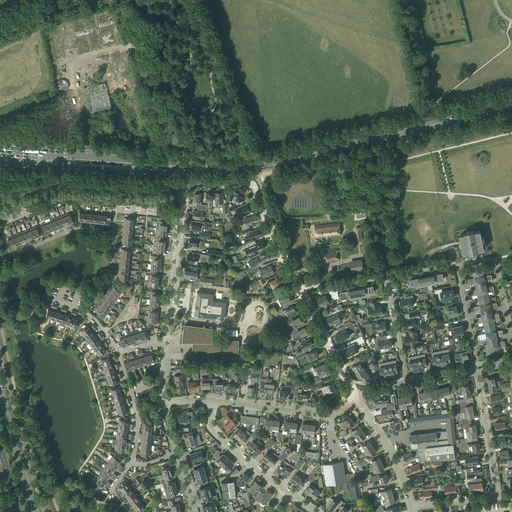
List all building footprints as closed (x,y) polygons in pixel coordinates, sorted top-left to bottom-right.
[(104,37),(106,45),(116,42),(114,35),(104,37)] [(58,80),(56,85),(57,90),(61,92),(66,91),(68,86),(67,82),(63,79),(58,80)] [(105,82),(84,88),(86,94),(91,113),(111,108),(106,89),(105,82)] [(56,100),(46,105),(49,110),(58,108),(62,122),(72,119),(70,113),(68,113),(64,98),(56,100)] [(194,194),(194,201),(196,201),(196,208),(199,208),(206,209),(211,210),(211,206),(208,206),(208,204),(206,205),(201,205),(201,201),(201,194),(197,194),(197,193),(195,193),(195,194),(194,194)] [(222,193),(214,193),(215,203),(216,206),(217,207),(222,207),(223,212),(228,212),(228,205),(226,205),(226,204),(223,204),(222,193)] [(246,204),(237,207),(239,214),(249,211),(249,209),(249,208),(249,207),(249,206),(248,205),(247,205),(246,204)] [(193,210),(192,218),(202,219),(203,212),(205,212),(206,209),(199,208),(199,211),(193,210)] [(69,213),(64,215),(68,225),(73,223),(69,213)] [(64,215),(60,217),(64,227),(68,225),(64,215)] [(124,218),(124,223),(134,224),(135,216),(132,216),(131,219),(124,218)] [(245,223),(239,225),(241,231),(242,230),(249,228),(247,225),(254,222),(251,216),(244,219),(245,223)] [(60,217),(55,219),(59,229),(64,227),(60,217)] [(55,219),(50,221),(54,231),(59,229),(55,219)] [(156,223),(156,228),(157,228),(157,229),(168,230),(168,224),(164,224),(165,221),(158,220),(158,223),(156,223)] [(50,221),(45,223),(49,233),(54,231),(50,221)] [(45,223),(40,225),(45,235),(49,233),(45,223)] [(191,224),(190,227),(191,227),(191,229),(195,230),(195,231),(198,231),(201,231),(202,228),(201,228),(201,225),(199,224),(192,223),(191,224)] [(339,223),(314,226),(316,238),(340,236),(339,223)] [(36,227),(31,229),(35,239),(40,237),(36,227)] [(356,228),(354,230),(355,240),(358,242),(360,241),(362,239),(361,229),(358,227),(356,228)] [(156,228),(155,237),(163,238),(163,235),(167,235),(168,230),(157,229),(157,228),(156,228)] [(31,229),(26,231),(30,241),(35,239),(31,229)] [(247,237),(244,238),(247,243),(253,240),(252,238),(259,235),(258,233),(260,233),(258,229),(257,229),(249,232),(248,233),(247,234),(247,237)] [(26,231),(21,233),(26,243),(30,241),(26,231)] [(461,241),(458,241),(459,247),(462,246),(463,252),(468,251),(470,251),(472,252),(472,254),(473,255),(474,255),(476,255),(477,254),(476,251),(477,250),(483,248),(482,242),(485,242),(484,236),(481,237),(480,231),(474,232),(474,231),(466,233),(466,234),(460,235),(461,241)] [(21,233),(17,235),(21,244),(26,243),(21,233)] [(17,235),(12,237),(16,246),(21,244),(17,235)] [(12,237),(7,239),(11,248),(11,249),(16,246),(12,237)] [(154,237),(153,245),(155,245),(166,246),(167,241),(162,240),(163,238),(155,237),(154,237)] [(189,239),(188,246),(192,246),(192,247),(204,249),(205,241),(189,239)] [(244,247),(243,247),(242,248),(241,248),(241,249),(241,250),(241,251),(242,251),(242,252),(243,252),(244,252),(245,252),(247,255),(251,253),(257,251),(257,250),(264,248),(263,247),(264,246),(262,242),(261,242),(254,244),(253,241),(254,241),(253,240),(247,243),(243,245),(244,247)] [(153,245),(152,253),(155,253),(161,254),(161,251),(165,252),(166,246),(155,245),(153,245)] [(337,251),(323,254),(326,263),(339,260),(337,251)] [(263,265),(262,262),(269,259),(268,258),(269,257),(267,253),(266,253),(266,252),(259,256),(260,259),(258,260),(257,258),(248,262),(251,269),(258,266),(263,265)] [(152,255),(151,264),(162,265),(162,260),(158,259),(158,256),(152,255)] [(187,255),(186,261),(193,263),(193,264),(196,265),(198,257),(194,257),(194,256),(187,255)] [(362,258),(350,260),(352,274),(364,272),(362,258)] [(151,264),(150,272),(156,273),(157,270),(161,270),(162,265),(151,264)] [(270,265),(259,270),(263,278),(273,272),(270,265)] [(183,270),(183,272),(184,273),(184,276),(188,277),(196,279),(197,271),(190,270),(189,270),(185,269),(184,270),(183,270)] [(483,270),(478,271),(481,285),(486,284),(485,281),(492,280),(491,275),(484,276),(483,272),(482,271),(483,270)] [(467,279),(467,280),(468,285),(475,283),(476,286),(481,285),(478,271),(473,272),(474,274),(473,274),(474,278),(467,280),(467,279)] [(147,275),(147,280),(149,280),(160,281),(160,276),(156,276),(156,273),(150,272),(150,275),(147,275)] [(442,273),(433,275),(433,276),(430,276),(429,278),(426,279),(427,285),(428,290),(432,289),(431,285),(435,284),(435,281),(443,280),(442,273)] [(417,278),(409,280),(411,286),(419,284),(419,287),(427,285),(426,279),(425,275),(416,277),(417,278)] [(269,282),(267,283),(270,289),(272,288),(281,284),(278,277),(269,282)] [(149,280),(148,289),(155,289),(155,286),(159,287),(160,281),(149,280)] [(249,285),(247,286),(249,290),(251,289),(260,284),(258,280),(249,285)] [(486,284),(481,285),(483,299),(488,298),(487,296),(488,296),(487,292),(494,291),(493,285),(493,286),(486,287),(486,284)] [(470,290),(469,290),(470,296),(471,296),(471,295),(477,294),(478,298),(479,298),(479,300),(483,299),(481,285),(476,286),(476,289),(470,291),(470,290)] [(113,286),(110,291),(119,297),(122,292),(113,286)] [(364,286),(356,288),(358,298),(366,296),(366,297),(366,294),(374,292),(373,286),(364,288),(364,286)] [(347,291),(340,292),(341,298),(349,297),(350,300),(350,299),(358,298),(356,288),(346,289),(347,291)] [(336,289),(328,290),(333,299),(338,298),(336,289)] [(441,289),(434,290),(435,294),(441,293),(442,299),(446,298),(447,299),(450,299),(450,298),(454,297),(453,290),(442,292),(441,289)] [(110,291),(107,295),(116,301),(119,297),(110,291)] [(150,291),(149,299),(160,300),(161,295),(156,295),(157,292),(150,291)] [(195,309),(194,316),(201,316),(216,318),(223,319),(224,309),(225,302),(218,301),(211,300),(212,293),(201,292),(197,292),(195,304),(194,309),(195,309)] [(281,294),(271,299),(273,302),(278,299),(282,305),(280,306),(282,309),(286,306),(285,304),(291,301),(287,295),(286,295),(284,294),(283,293),(281,294)] [(107,295),(104,299),(113,305),(116,301),(107,295)] [(318,300),(317,300),(319,303),(321,305),(324,304),(325,307),(329,304),(328,301),(329,301),(326,295),(321,297),(320,297),(318,298),(318,299),(317,299),(318,300)] [(400,301),(399,302),(400,307),(401,306),(401,307),(408,306),(408,307),(413,306),(411,300),(413,299),(412,295),(406,297),(407,299),(400,300),(400,301)] [(488,298),(483,299),(486,313),(491,312),(491,309),(497,307),(497,308),(498,308),(496,302),(490,304),(489,300),(488,300),(488,298)] [(104,299),(101,304),(110,309),(113,305),(104,299)] [(146,307),(155,308),(155,305),(160,306),(160,300),(149,299),(149,306),(147,306),(147,307),(146,307)] [(473,307),(474,312),(481,311),(481,314),(486,313),(483,299),(479,300),(479,302),(480,306),(473,307)] [(370,308),(367,309),(369,316),(371,316),(379,314),(379,316),(383,315),(383,313),(381,306),(378,306),(378,304),(377,301),(371,302),(372,308),(370,308)] [(101,304),(98,308),(107,314),(110,309),(101,304)] [(450,304),(443,305),(443,308),(447,308),(448,313),(447,313),(448,318),(453,317),(453,316),(458,314),(456,306),(451,307),(450,304)] [(54,308),(50,319),(55,321),(58,311),(56,310),(57,305),(55,305),(54,308)] [(43,314),(41,322),(45,323),(47,318),(50,319),(54,308),(51,307),(52,306),(51,306),(50,308),(48,308),(48,309),(46,315),(43,314)] [(293,306),(285,310),(288,316),(296,312),(293,306)] [(146,307),(146,309),(148,309),(148,316),(158,317),(159,312),(155,311),(155,308),(146,307)] [(98,308),(95,312),(104,318),(107,314),(98,308)] [(328,319),(327,319),(328,322),(329,322),(330,324),(341,319),(338,313),(340,311),(339,309),(332,312),(333,315),(327,318),(328,319)] [(58,311),(55,321),(60,323),(63,313),(58,311)] [(73,316),(69,326),(72,327),(74,328),(77,329),(78,325),(80,320),(81,319),(75,317),(77,312),(74,311),(73,314),(73,316)] [(407,319),(403,320),(404,328),(416,325),(415,318),(419,317),(418,311),(403,314),(404,318),(407,317),(407,319)] [(491,312),(486,313),(489,327),(494,326),(493,324),(494,323),(493,320),(499,318),(500,318),(499,313),(498,313),(492,315),(491,312)] [(60,323),(59,325),(64,326),(64,324),(68,314),(63,313),(60,323)] [(475,318),(476,323),(483,322),(484,326),(484,325),(485,327),(489,327),(486,313),(481,314),(482,317),(475,318)] [(68,314),(64,324),(69,326),(73,316),(68,314)] [(148,316),(147,327),(153,327),(154,322),(158,322),(158,317),(148,316)] [(298,317),(288,322),(290,325),(294,323),(295,326),(301,323),(298,317)] [(342,331),(335,334),(339,341),(350,336),(347,331),(354,328),(351,322),(340,327),(342,331)] [(381,322),(372,324),(374,332),(377,331),(378,332),(383,331),(382,330),(386,329),(385,325),(386,325),(385,322),(381,323),(381,322)] [(88,325),(80,331),(83,335),(91,329),(88,325)] [(210,340),(212,328),(184,325),(182,341),(193,341),(193,348),(193,355),(237,355),(237,340),(218,340),(210,340)] [(454,325),(448,326),(448,331),(451,330),(452,335),(464,332),(462,325),(455,326),(454,325)] [(494,326),(489,327),(492,340),(497,339),(496,336),(503,335),(502,330),(495,331),(494,328),(494,326)] [(479,335),(478,335),(479,340),(480,340),(486,338),(487,341),(492,340),(489,327),(485,327),(485,330),(485,334),(479,335)] [(148,328),(139,331),(142,341),(147,340),(145,335),(149,334),(148,328)] [(297,329),(288,333),(291,337),(292,336),(294,340),(307,334),(304,328),(298,331),(297,329)] [(91,329),(83,335),(86,339),(94,333),(91,329)] [(409,335),(403,336),(405,345),(419,342),(417,335),(418,335),(417,329),(408,331),(409,335)] [(139,331),(134,333),(137,343),(142,341),(139,331)] [(94,333),(86,339),(89,344),(101,334),(100,332),(96,335),(94,333)] [(134,333),(129,334),(132,344),(137,343),(134,333)] [(101,334),(89,344),(92,348),(100,341),(99,339),(103,336),(101,334)] [(129,334),(124,336),(127,346),(132,344),(129,334)] [(386,335),(376,337),(377,341),(379,349),(384,348),(384,349),(385,351),(388,350),(388,348),(387,347),(391,346),(390,338),(387,339),(386,335)] [(124,336),(119,338),(122,348),(127,346),(124,336)] [(346,347),(343,349),(348,358),(353,355),(353,353),(357,352),(355,348),(356,347),(355,346),(364,341),(361,336),(351,341),(353,343),(349,345),(346,347)] [(309,338),(300,343),(303,347),(302,348),(304,351),(310,348),(309,346),(313,344),(309,338)] [(497,339),(492,340),(495,354),(500,353),(499,353),(499,351),(499,347),(505,346),(504,341),(498,342),(497,339)] [(481,346),(482,351),(489,349),(489,353),(490,353),(490,355),(495,354),(492,340),(487,341),(488,344),(481,346)] [(100,341),(92,348),(95,352),(107,342),(106,341),(102,343),(100,341)] [(298,341),(287,347),(289,351),(295,348),(294,346),(300,344),(298,341)] [(107,342),(95,352),(98,356),(102,353),(103,356),(109,353),(105,347),(109,345),(107,342)] [(462,344),(459,345),(461,352),(462,359),(464,359),(465,360),(469,359),(468,358),(470,358),(469,355),(470,355),(469,351),(467,351),(466,348),(463,349),(462,344)] [(297,350),(292,352),(294,357),(304,352),(304,351),(302,348),(297,351),(297,350)] [(315,349),(306,354),(306,355),(307,357),(309,356),(310,359),(318,355),(315,349)] [(448,350),(440,351),(442,365),(447,364),(447,362),(450,361),(448,350)] [(440,351),(432,353),(434,364),(437,363),(438,366),(442,365),(440,351)] [(153,352),(146,354),(149,364),(154,363),(152,356),(154,355),(153,352)] [(304,352),(294,357),(296,360),(306,355),(304,352)] [(368,352),(359,357),(362,362),(370,357),(368,352)] [(146,354),(141,356),(144,366),(149,364),(146,354)] [(424,354),(416,356),(419,370),(424,369),(423,366),(427,366),(424,354)] [(107,358),(100,360),(102,365),(112,362),(110,355),(106,356),(107,358)] [(416,356),(408,357),(410,369),(414,368),(414,371),(419,370),(416,356)] [(136,357),(131,359),(134,369),(139,367),(136,357)] [(131,359),(126,360),(129,370),(134,369),(131,359)] [(395,360),(387,362),(390,376),(395,375),(394,373),(397,372),(395,360)] [(112,362),(102,365),(104,370),(114,367),(112,362)] [(360,362),(352,366),(358,378),(361,376),(363,382),(370,379),(367,373),(366,373),(365,370),(366,370),(363,365),(362,365),(360,362)] [(387,362),(379,364),(381,375),(384,374),(385,377),(390,376),(387,362)] [(312,367),(310,368),(314,376),(318,374),(320,377),(314,380),(316,383),(321,381),(320,377),(328,374),(326,370),(327,370),(324,363),(313,368),(312,367)] [(311,364),(302,368),(304,372),(308,370),(308,369),(312,367),(311,364)] [(114,367),(104,370),(105,375),(115,372),(114,367)] [(247,386),(247,394),(253,394),(253,390),(254,389),(254,387),(253,387),(254,382),(257,382),(257,374),(257,367),(250,367),(250,384),(249,384),(248,386),(247,386)] [(115,372),(105,375),(107,380),(117,377),(115,372)] [(182,375),(174,376),(175,391),(183,390),(182,375)] [(209,378),(201,379),(201,388),(209,388),(209,381),(212,381),(211,375),(208,375),(209,378)] [(107,380),(105,381),(106,386),(108,385),(118,382),(117,377),(107,380)] [(217,379),(213,379),(213,383),(214,383),(215,389),(215,390),(222,390),(222,389),(223,389),(222,382),(218,382),(218,380),(217,379)] [(260,381),(259,392),(266,393),(267,382),(267,379),(261,379),(261,381),(260,381)] [(267,382),(266,393),(269,393),(269,394),(272,395),(272,393),(273,393),(274,384),(271,383),(271,379),(270,379),(267,379),(267,382)] [(496,383),(488,384),(489,390),(496,389),(495,386),(501,385),(500,380),(497,381),(497,383),(496,383)] [(462,385),(459,385),(460,391),(469,390),(468,384),(466,384),(466,381),(461,382),(462,385)] [(325,385),(323,386),(324,389),(326,394),(332,392),(331,390),(334,389),(332,382),(325,385)] [(235,383),(228,383),(228,392),(232,392),(232,390),(236,390),(235,383)] [(120,386),(110,390),(112,395),(122,392),(120,386)] [(277,390),(276,393),(279,393),(278,397),(285,398),(286,391),(282,390),(283,386),(280,386),(279,390),(277,390)] [(448,386),(442,387),(444,397),(450,396),(448,386)] [(292,390),(291,395),(297,396),(297,399),(307,400),(307,394),(298,392),(298,389),(297,389),(292,390)] [(436,389),(430,390),(432,400),(436,399),(437,402),(437,404),(439,404),(439,401),(436,389)] [(424,391),(419,392),(421,404),(427,402),(424,391)] [(490,397),(489,397),(489,400),(491,400),(491,401),(501,400),(500,391),(495,392),(496,395),(490,395),(490,397)] [(122,392),(112,395),(113,400),(123,396),(122,392)] [(411,394),(404,396),(407,407),(410,407),(409,406),(412,405),(413,406),(416,406),(415,398),(411,399),(411,394)] [(123,396),(113,400),(115,405),(125,401),(123,396)] [(382,398),(373,399),(374,406),(388,404),(388,398),(385,398),(384,396),(382,396),(382,398)] [(404,396),(398,397),(400,407),(404,407),(404,408),(407,407),(404,396)] [(125,401),(115,405),(116,410),(126,406),(125,401)] [(467,402),(461,403),(462,408),(463,413),(463,412),(473,411),(475,410),(474,406),(472,407),(472,404),(468,405),(467,402)] [(387,409),(381,410),(383,418),(393,416),(393,412),(396,411),(394,404),(386,406),(387,409)] [(126,406),(116,410),(118,415),(125,412),(126,415),(129,414),(126,406)] [(503,406),(492,407),(493,414),(500,413),(500,412),(501,412),(501,409),(504,409),(503,406)] [(177,415),(177,418),(178,418),(178,421),(179,421),(179,424),(185,424),(185,421),(188,421),(188,417),(192,416),(192,410),(185,411),(185,414),(178,414),(178,415),(177,415)] [(464,418),(462,419),(463,422),(466,422),(471,421),(470,417),(474,417),(476,416),(475,413),(473,413),(473,411),(463,412),(464,418)] [(229,416),(227,414),(222,420),(226,424),(227,425),(233,419),(232,419),(234,417),(234,414),(231,414),(229,416)] [(344,429),(339,432),(340,435),(346,432),(344,429),(354,423),(349,416),(340,423),(344,429)] [(119,420),(118,425),(129,426),(133,427),(134,424),(129,424),(129,418),(123,417),(123,420),(119,420)] [(265,419),(264,427),(266,427),(270,428),(269,430),(272,430),(272,428),(273,419),(271,419),(271,418),(267,418),(267,419),(267,420),(265,419)] [(502,421),(495,423),(496,429),(505,427),(504,421),(507,421),(506,418),(501,419),(502,421)] [(143,424),(142,429),(153,430),(153,425),(155,425),(156,420),(150,419),(150,425),(143,424)] [(235,422),(233,419),(227,425),(226,424),(224,426),(230,431),(236,424),(238,425),(239,424),(239,421),(236,421),(235,422)] [(441,432),(409,435),(410,442),(437,439),(448,438),(448,444),(456,443),(455,440),(453,419),(446,419),(447,431),(441,432)] [(291,422),(289,435),(292,435),(292,433),(296,433),(296,431),(297,423),(291,422)] [(390,427),(389,427),(390,431),(398,430),(401,429),(400,422),(397,423),(389,424),(390,427)] [(309,424),(307,436),(307,437),(310,437),(311,433),(314,433),(315,425),(309,424)] [(184,432),(182,433),(184,439),(193,436),(191,430),(194,429),(193,426),(193,425),(183,428),(184,432)] [(352,430),(349,432),(353,437),(356,435),(363,431),(359,425),(352,430)] [(239,428),(233,435),(238,439),(244,433),(239,428)] [(244,433),(238,439),(243,444),(250,436),(247,433),(248,432),(246,430),(244,433)] [(467,438),(460,439),(461,443),(467,442),(466,441),(472,440),(471,437),(477,436),(479,436),(478,433),(477,433),(476,430),(466,432),(467,438)] [(363,431),(356,435),(359,441),(366,436),(363,431)] [(193,436),(184,439),(187,445),(191,444),(192,447),(199,444),(199,443),(201,443),(199,437),(198,434),(193,436)] [(269,439),(264,446),(266,448),(272,440),(269,439)] [(252,441),(247,448),(252,451),(259,442),(258,440),(256,443),(252,441)] [(272,440),(266,448),(268,449),(273,444),(274,445),(276,442),(272,440)] [(362,446),(361,446),(363,449),(361,451),(362,452),(373,446),(371,444),(372,444),(372,443),(371,441),(370,440),(369,441),(369,440),(362,445),(362,446)] [(410,451),(403,455),(407,461),(419,454),(419,460),(420,460),(427,460),(455,457),(453,444),(441,446),(440,441),(417,443),(418,448),(409,449),(410,451)] [(259,442),(252,451),(257,455),(262,449),(260,447),(262,444),(259,442)] [(467,442),(461,443),(461,446),(465,445),(465,448),(469,447),(469,452),(479,450),(478,442),(472,443),(472,444),(471,444),(467,444),(467,442)] [(359,444),(350,450),(352,452),(358,448),(357,445),(359,444)] [(201,450),(204,449),(203,445),(195,448),(196,451),(189,453),(191,460),(198,458),(199,460),(203,459),(201,450)] [(373,446),(362,452),(360,454),(361,455),(362,456),(363,456),(365,455),(366,456),(367,456),(368,456),(369,456),(376,451),(377,450),(375,448),(374,447),(374,448),(373,446)] [(508,449),(499,451),(500,458),(509,456),(508,449)] [(267,450),(261,458),(266,462),(273,453),(272,452),(271,453),(267,450)] [(284,453),(279,460),(282,462),(287,455),(287,454),(288,453),(286,451),(284,453)] [(273,453),(266,462),(271,466),(276,459),(274,458),(276,455),(274,453),(273,453)] [(219,455),(216,458),(218,459),(217,461),(222,465),(229,458),(225,455),(223,454),(221,456),(219,455)] [(459,456),(455,456),(455,457),(455,459),(455,460),(456,461),(459,460),(466,459),(467,465),(479,463),(477,456),(469,457),(469,454),(459,456)] [(112,456),(109,460),(122,469),(123,467),(119,464),(123,459),(117,456),(116,458),(112,456)] [(373,463),(369,465),(370,468),(382,463),(380,457),(372,460),(373,463)] [(222,465),(221,466),(226,471),(233,463),(232,462),(232,461),(229,458),(222,465)] [(302,459),(299,463),(295,469),(297,471),(305,461),(302,459)] [(109,460),(106,464),(115,470),(116,468),(120,471),(122,469),(109,460)] [(320,464),(320,467),(321,472),(324,472),(326,485),(346,481),(350,481),(362,477),(359,471),(355,472),(349,473),(349,472),(344,473),(342,460),(322,464),(320,464)] [(418,464),(410,467),(412,473),(421,470),(421,469),(423,468),(424,468),(424,466),(432,464),(436,465),(436,466),(442,466),(441,461),(432,462),(432,461),(425,462),(425,460),(420,460),(420,461),(418,461),(418,464)] [(281,462),(275,469),(281,473),(286,466),(281,462)] [(204,472),(201,463),(195,465),(196,468),(193,469),(194,471),(193,471),(194,475),(204,472)] [(286,466),(281,473),(286,477),(291,470),(292,467),(293,466),(288,463),(286,466)] [(370,468),(369,468),(370,472),(375,470),(376,472),(384,469),(382,463),(370,468)] [(106,464),(103,468),(112,475),(113,476),(116,478),(117,475),(113,473),(115,470),(106,464)] [(165,464),(159,466),(162,474),(172,471),(170,466),(166,467),(165,464)] [(471,471),(466,472),(467,479),(470,478),(471,483),(468,483),(469,491),(475,490),(473,470),(472,467),(470,468),(471,471)] [(103,468),(100,473),(109,479),(110,477),(114,480),(116,478),(113,476),(112,475),(103,468)] [(477,469),(473,470),(475,490),(483,489),(482,482),(481,478),(476,479),(476,474),(477,474),(477,469)] [(172,471),(162,474),(159,475),(160,480),(164,479),(165,482),(171,480),(170,477),(174,476),(172,471)] [(207,482),(204,472),(194,475),(196,480),(197,480),(197,482),(200,481),(201,484),(207,482)] [(296,472),(290,480),(295,484),(300,477),(301,475),(296,472)] [(100,473),(97,477),(110,486),(111,484),(107,481),(109,479),(100,473)] [(248,476),(248,475),(245,473),(245,474),(244,473),(239,478),(238,478),(235,483),(240,486),(241,484),(243,485),(244,485),(247,482),(246,481),(249,477),(248,476)] [(379,475),(370,478),(371,482),(376,480),(376,481),(380,479),(382,482),(388,480),(389,479),(390,478),(389,477),(388,476),(387,476),(386,474),(379,476),(379,475)] [(302,475),(301,475),(300,477),(295,484),(300,488),(307,479),(303,476),(303,475),(302,475)] [(424,476),(421,477),(421,476),(414,479),(416,485),(423,482),(425,487),(435,485),(432,478),(428,480),(427,477),(424,478),(424,476)] [(97,477),(93,483),(97,485),(98,484),(103,487),(104,485),(108,488),(110,486),(97,477)] [(119,486),(118,487),(119,488),(122,492),(130,486),(125,480),(124,479),(121,481),(122,482),(119,483),(120,484),(119,485),(120,485),(119,486)] [(165,482),(162,483),(164,491),(177,487),(175,482),(171,483),(171,480),(165,482)] [(357,480),(349,482),(352,500),(360,498),(357,480)] [(200,490),(199,490),(200,494),(212,490),(210,485),(211,484),(210,481),(205,483),(206,486),(199,488),(200,490)] [(226,482),(220,482),(222,499),(229,499),(235,498),(233,481),(226,482)] [(261,486),(255,481),(250,488),(251,488),(249,491),(255,495),(257,492),(258,493),(254,498),(255,499),(261,491),(259,490),(261,486)] [(455,485),(445,486),(445,493),(456,492),(456,490),(459,489),(458,482),(455,483),(455,485)] [(309,484),(304,491),(309,494),(314,488),(309,484)] [(421,487),(420,491),(420,492),(420,497),(432,496),(431,492),(432,492),(431,491),(437,490),(436,486),(435,486),(435,485),(425,487),(423,487),(421,487)] [(130,486),(122,492),(125,496),(133,490),(130,486)] [(177,487),(164,491),(167,499),(176,496),(175,493),(179,492),(177,487)] [(314,488),(309,494),(315,498),(320,492),(314,488)] [(391,488),(380,492),(381,495),(384,495),(385,497),(393,495),(391,488)] [(133,490),(125,496),(128,500),(136,494),(133,490)] [(212,490),(200,494),(201,498),(202,498),(203,499),(210,497),(211,501),(217,499),(216,495),(213,496),(212,490)] [(266,490),(263,493),(261,491),(255,499),(258,501),(257,501),(260,503),(261,501),(265,504),(272,494),(266,490)] [(246,492),(246,496),(246,498),(243,499),(245,507),(249,505),(247,501),(251,500),(250,493),(249,492),(246,492)] [(136,494),(128,500),(130,503),(128,504),(130,506),(139,498),(136,494)] [(385,500),(382,501),(384,505),(395,501),(393,495),(385,497),(385,500)] [(331,497),(326,504),(328,506),(327,506),(328,507),(328,508),(331,510),(331,509),(332,510),(336,505),(338,507),(342,501),(340,499),(338,502),(333,498),(333,499),(331,497)] [(139,498),(130,506),(131,507),(132,506),(134,509),(142,502),(139,498)] [(174,499),(168,500),(171,510),(181,507),(181,506),(182,505),(181,502),(176,503),(174,499)] [(210,501),(211,503),(205,506),(207,511),(206,511),(207,511),(216,508),(215,504),(217,504),(216,499),(210,501)] [(142,502),(134,509),(136,511),(140,511),(146,507),(142,502)]
